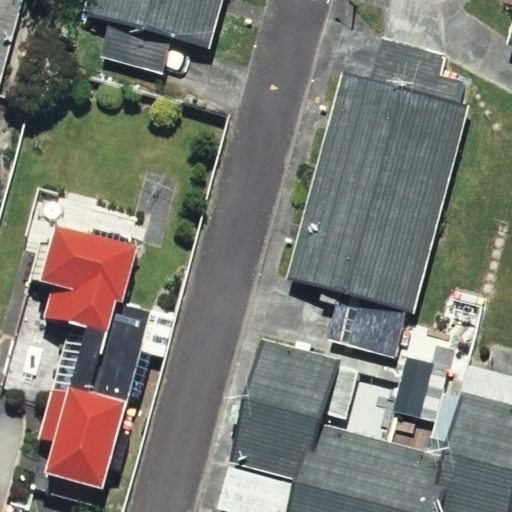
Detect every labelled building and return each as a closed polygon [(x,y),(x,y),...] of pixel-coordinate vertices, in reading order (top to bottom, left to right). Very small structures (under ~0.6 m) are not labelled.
[(86,0),(84,10),(112,17),(101,57),(164,74),(173,41),(211,51),(224,0),(86,0)] [(511,0),(504,0),(494,41),(511,45),(511,0)] [(374,57),(363,101),(323,91),(272,286),(328,300),(318,340),(379,356),(440,121),(429,118),(440,74),(374,57)] [(137,225),(14,205),(1,291),(21,294),(16,324),(37,328),(34,343),(60,347),(52,394),(30,390),(14,490),(93,503),(137,225)] [(327,366),(250,348),(212,511),(496,511),(511,445),(511,409),(440,393),(422,470),(309,444),(327,366)]
